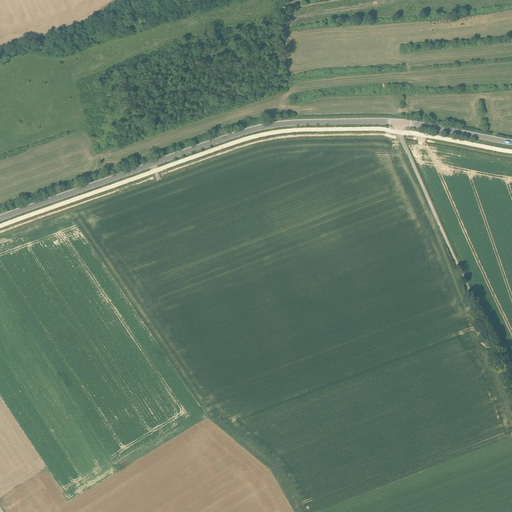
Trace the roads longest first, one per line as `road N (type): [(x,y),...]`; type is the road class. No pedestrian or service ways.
road 1 (tertiary): [(0,217),(263,126),(397,122)]
road 2 (unclassified): [(511,388),(397,122)]
